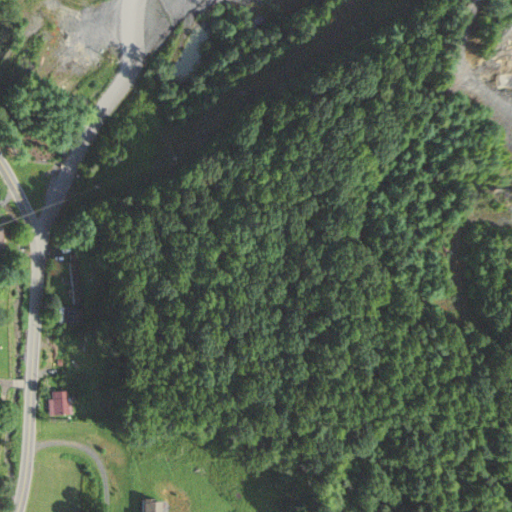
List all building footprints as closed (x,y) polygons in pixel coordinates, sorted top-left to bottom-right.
[(26,152),(29,171),(54,166),(50,147),(26,152)] [(71,261),(71,303),(81,303),(81,261),(71,261)] [(82,308),(56,308),(56,326),(82,326),(82,308)] [(46,391),(46,415),(70,415),(69,391),(46,391)] [(130,511),(154,511),(155,502),(131,501),(130,511)]
